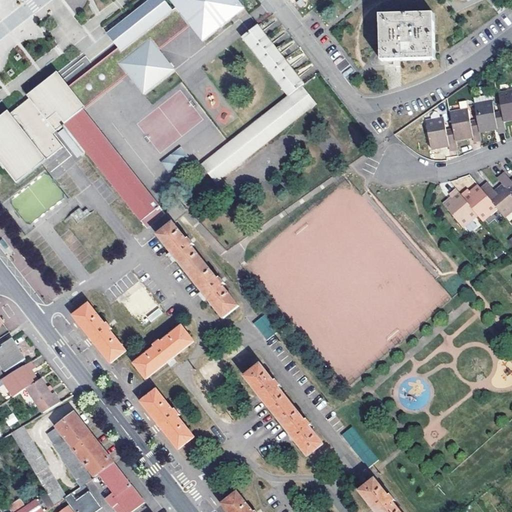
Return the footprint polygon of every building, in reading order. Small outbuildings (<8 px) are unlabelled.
[(107,33),(118,48),(127,58),(119,64),(128,75),(143,95),(175,70),(159,50),(152,42),(183,17),(176,9),(173,11),(164,0),(149,0),(131,15),(107,33)] [(169,0),(176,9),(183,17),(190,26),(203,42),(244,8),(238,0),(169,0)] [(396,61),(401,61),(435,60),(434,14),(381,15),(382,61),(391,61),(396,61)] [(152,42),(159,50),(190,26),(183,17),(152,42)] [(276,49),(258,26),(243,39),(261,61),(276,49)] [(67,88),(84,110),(128,75),(119,64),(127,58),(118,48),(67,88)] [(304,84),(276,49),(261,61),(288,96),(302,85),(304,84)] [(401,69),(401,61),(396,61),(391,61),(391,70),(401,69)] [(9,111),(0,118),(0,162),(17,185),(47,161),(47,160),(62,147),(52,134),(64,124),(65,125),(84,110),(67,88),(58,77),(38,93),(36,90),(28,96),(30,99),(11,114),(9,111)] [(302,85),(288,96),(230,142),(201,165),(215,183),(316,103),(302,85)] [(499,115),(501,124),(511,121),(511,93),(495,97),(499,115)] [(502,134),(501,124),(499,115),(491,117),(489,104),(472,107),(475,123),(477,135),(493,132),(494,136),(502,134)] [(147,228),(165,213),(84,110),(65,125),(147,228)] [(451,133),(453,143),(469,139),(470,144),(478,142),(477,135),(475,123),(468,125),(465,112),(447,116),(451,133)] [(455,151),(453,143),(451,133),(444,134),(442,121),(424,124),(429,151),(446,148),(447,152),(455,151)] [(161,161),(170,174),(190,159),(181,147),(161,161)] [(28,225),(65,197),(47,172),(9,200),(28,225)] [(511,182),(509,185),(502,176),(496,181),(501,188),(511,200),(511,182)] [(511,210),(511,200),(501,188),(492,195),(485,186),(479,191),(479,192),(495,211),(502,219),(511,210)] [(471,199),(479,192),(479,191),(476,188),(468,195),(471,199)] [(465,195),(460,199),(475,217),(480,223),(495,211),(479,192),(471,199),(468,195),(467,194),(465,195)] [(475,217),(460,199),(455,193),(448,198),(450,200),(453,204),(444,211),(460,230),(475,217)] [(453,204),(450,200),(442,207),(444,211),(453,204)] [(87,216),(80,207),(71,214),(78,223),(87,216)] [(217,280),(192,247),(194,246),(189,239),(187,241),(173,223),(158,235),(175,257),(205,295),(224,319),(239,307),(223,286),(225,284),(220,278),(217,280)] [(108,323),(106,324),(90,304),(74,316),(92,338),(111,363),(126,351),(111,331),(113,329),(108,323)] [(158,308),(147,316),(151,322),(162,314),(158,308)] [(0,338),(12,331),(3,319),(0,314),(0,338)] [(266,317),(254,325),(268,341),(278,333),(266,317)] [(182,328),(162,343),(160,341),(153,346),(155,348),(135,364),(147,378),(171,360),(194,342),(182,328)] [(0,364),(5,372),(25,360),(13,340),(0,347),(0,364)] [(26,377),(33,373),(36,370),(31,363),(4,379),(2,380),(14,399),(28,391),(36,386),(31,378),(28,379),(26,377)] [(307,420),(305,422),(279,388),(281,386),(278,383),(276,380),(274,382),(261,366),(246,377),(309,457),(323,445),(310,428),(312,426),(309,423),(307,420)] [(40,384),(33,373),(26,377),(28,379),(31,378),(36,386),(40,384)] [(40,403),(46,412),(60,403),(55,395),(52,396),(48,389),(43,382),(40,384),(36,386),(28,391),(37,406),(40,403)] [(175,409),(173,411),(157,390),(142,402),(160,425),(179,449),(194,437),(178,417),(180,415),(175,409)] [(56,426),(57,427),(72,446),(71,447),(95,477),(100,474),(113,464),(100,447),(86,429),(73,413),(56,426)] [(14,414),(5,418),(8,426),(18,422),(14,414)] [(20,428),(11,433),(54,505),(64,499),(66,497),(23,426),(20,428)] [(91,479),(57,427),(46,434),(81,487),(91,479)] [(342,435),(368,469),(379,461),(352,427),(342,435)] [(113,464),(100,474),(116,496),(108,502),(116,511),(131,511),(143,503),(142,501),(128,484),(113,464)] [(400,511),(393,503),(396,501),(390,495),(388,496),(375,480),(360,492),(375,511),(400,511)] [(76,499),(72,493),(66,497),(64,499),(69,505),(59,511),(94,511),(101,507),(89,490),(76,499)] [(256,511),(255,510),(252,511),(237,492),(222,504),(228,511),(256,511)] [(11,511),(13,511),(24,505),(20,500),(8,508),(11,511)] [(39,500),(35,502),(40,511),(44,509),(39,500)] [(40,511),(35,502),(17,511),(40,511)]
